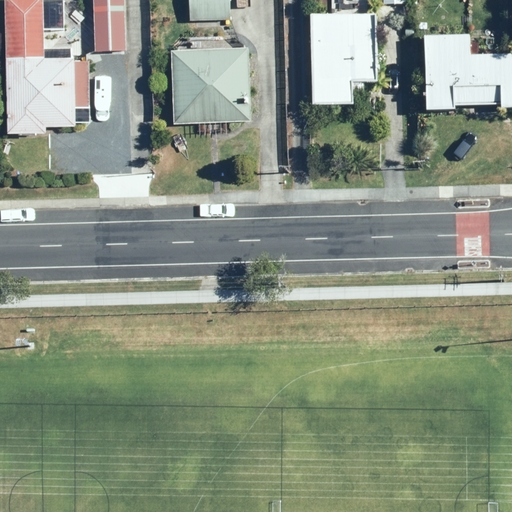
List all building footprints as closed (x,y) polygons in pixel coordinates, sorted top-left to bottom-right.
[(41,49),(41,59),(40,59),(37,0),(0,0),(0,6),(4,128),(12,128),(12,133),(40,132),(40,127),(70,126),(69,109),(87,108),(85,62),(68,62),(68,58),(66,59),(66,48),(41,49)] [(90,0),(93,52),(122,50),(120,0),(90,0)] [(226,0),(186,0),(186,21),(227,21),(226,0)] [(360,93),(360,82),(372,82),(371,0),(362,0),(355,0),(354,0),(338,0),(338,14),(306,14),(307,106),(348,105),(347,93),(360,93)] [(496,108),(511,107),(511,53),(473,54),(473,43),(465,43),(465,33),(419,35),(421,109),(449,108),(449,105),(496,103),(496,108)] [(245,48),(167,51),(170,124),(248,122),(245,48)]
